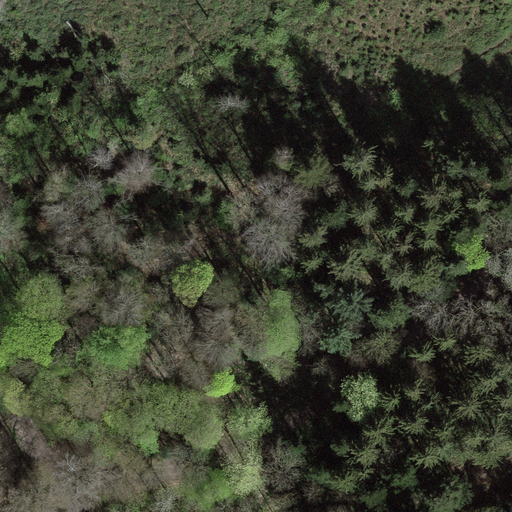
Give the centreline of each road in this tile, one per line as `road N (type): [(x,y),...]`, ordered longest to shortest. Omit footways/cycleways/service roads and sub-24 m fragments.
road 1 (track): [(71,473),(167,453),(259,447),(470,274),(511,251)]
road 2 (track): [(81,511),(71,473),(12,391),(0,352)]
